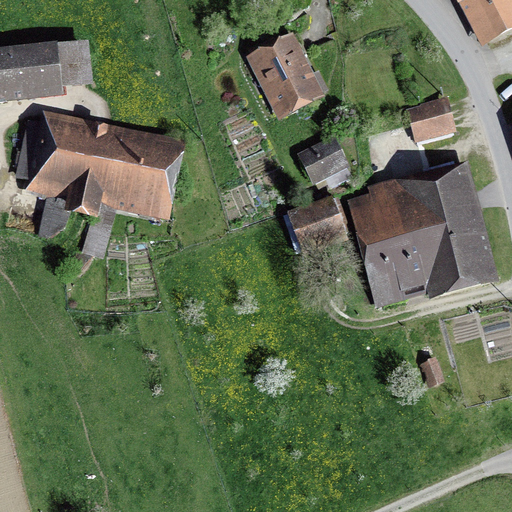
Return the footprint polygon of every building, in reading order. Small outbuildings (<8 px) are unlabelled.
[(511,3),(510,0),(466,0),(487,40),(511,27),(511,3)] [(253,59),(251,60),(279,114),(319,94),(291,40),(276,47),(273,40),(250,52),(253,59)] [(6,88),(84,79),(81,49),(0,57),(0,102),(7,102),(6,88)] [(417,140),(451,131),(443,103),(409,111),(417,140)] [(65,228),(71,208),(93,213),(97,193),(160,206),(171,154),(172,150),(149,145),(148,149),(30,124),(19,178),(51,184),(41,235),(50,237),(65,228)] [(333,141),(301,157),(314,182),(324,177),(330,188),(350,178),(344,166),(345,166),(333,141)] [(437,291),(483,279),(455,169),(375,189),(371,206),(357,209),(381,306),(406,300),(401,279),(412,276),(407,257),(410,257),(403,230),(420,225),(437,291)] [(332,201),(290,217),(302,252),(344,237),(332,201)] [(110,216),(93,213),(81,251),(99,256),(110,216)]
